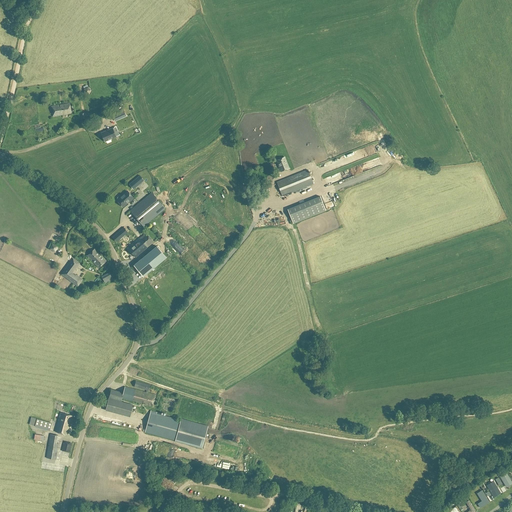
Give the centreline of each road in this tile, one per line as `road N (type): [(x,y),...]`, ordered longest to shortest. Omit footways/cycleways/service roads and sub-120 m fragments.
road 1 (unclassified): [(64,511),(90,404),(136,348),(135,309),(100,232),(0,156)]
road 2 (track): [(0,134),(35,0)]
